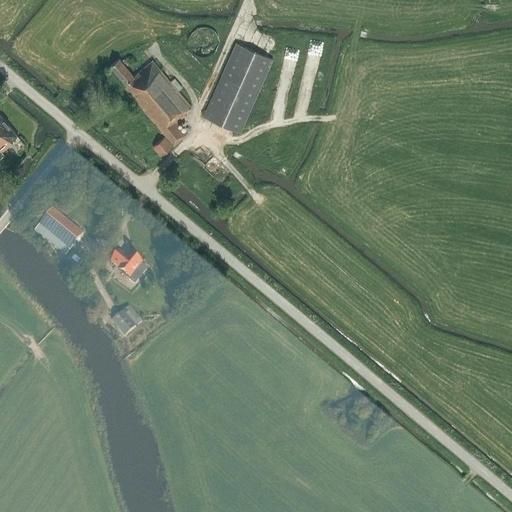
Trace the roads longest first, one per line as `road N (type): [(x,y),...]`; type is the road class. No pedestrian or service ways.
road 1 (tertiary): [(511,496),(78,133)]
road 2 (unclassified): [(78,133),(0,228)]
